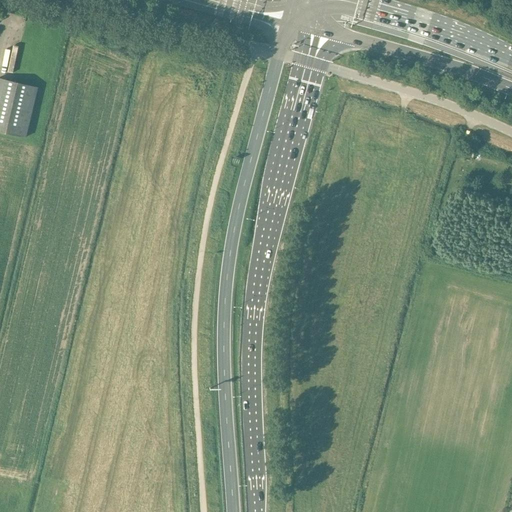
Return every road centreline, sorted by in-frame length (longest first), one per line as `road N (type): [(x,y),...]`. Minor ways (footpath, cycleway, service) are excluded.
road 1 (motorway): [(270,85),(226,277),(232,511)]
road 2 (motorway): [(254,511),(256,276),(291,128)]
road 3 (unclassified): [(511,133),(308,62)]
road 4 (unclassified): [(279,53),(79,0)]
road 5 (secondary): [(316,29),(511,89)]
road 6 (secondary): [(511,57),(340,0)]
